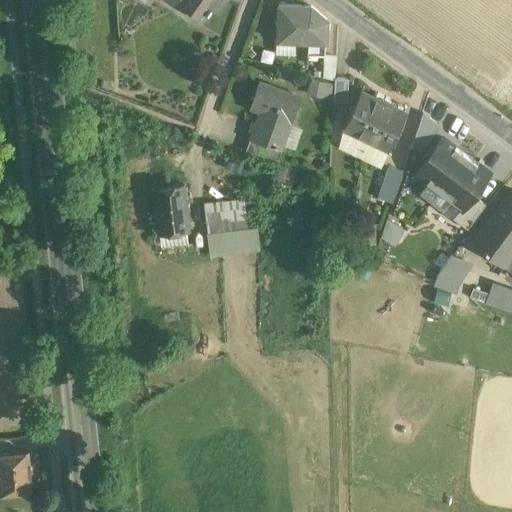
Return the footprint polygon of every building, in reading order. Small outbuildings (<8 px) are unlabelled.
[(190,0),(183,10),(196,20),(206,7),(210,0),(190,0)] [(210,0),(206,7),(217,15),(227,0),(210,0)] [(305,5),(276,6),(278,41),(305,39),(306,56),(322,56),(326,56),(326,54),(324,18),(305,5)] [(336,54),(326,54),(326,56),(322,56),(323,69),(314,69),(315,77),(334,81),(334,78),(336,54)] [(348,79),(334,78),(334,81),(333,102),(347,103),(348,79)] [(296,98),(255,84),(247,109),(257,112),(249,139),(280,149),(288,122),(296,98)] [(383,102),(360,92),(342,130),(338,145),(358,155),(383,102)] [(406,113),(383,102),(358,155),(381,165),(406,113)] [(280,149),(249,139),(245,151),(277,160),(280,149)] [(466,156),(443,139),(417,175),(440,192),(466,156)] [(490,172),(466,156),(440,192),(464,208),(490,172)] [(403,172),(387,166),(377,197),(393,202),(403,172)] [(189,186),(158,189),(162,234),(193,231),(189,186)] [(511,188),(511,189),(472,243),(503,266),(503,267),(511,273),(511,188)] [(260,224),(250,225),(247,196),(206,201),(212,255),(263,249),(260,224)] [(459,282),(439,275),(436,284),(456,291),(459,282)] [(511,311),(511,285),(494,280),(486,303),(511,311)] [(34,458),(0,460),(1,475),(0,475),(0,491),(3,492),(3,497),(36,495),(34,458)]
